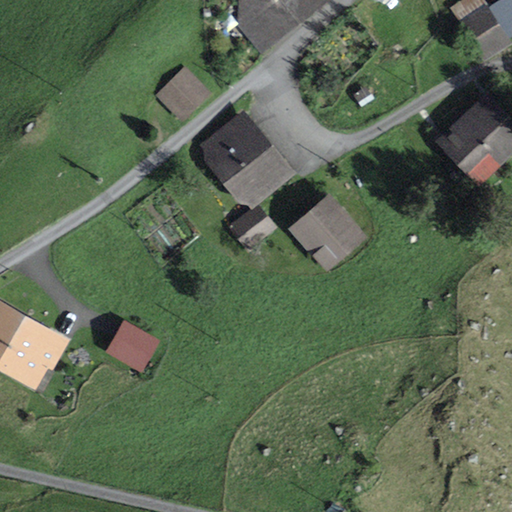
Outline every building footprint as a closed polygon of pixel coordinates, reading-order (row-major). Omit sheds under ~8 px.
[(304,17),(325,0),(239,0),(238,22),(262,52),(275,41),(271,38),(302,13),(304,17)] [(466,0),(454,8),(482,54),(505,39),(485,10),(488,7),(482,0),(466,0)] [(183,112),(204,91),(183,70),(162,91),(183,112)] [(439,140),(480,182),(511,152),(511,127),(484,97),(439,140)] [(209,159),(222,176),(263,143),(241,115),(206,143),(215,154),(209,159)] [(289,173),(263,143),(222,176),(238,196),(244,191),(252,201),(289,173)] [(326,263),(359,234),(330,201),(297,229),(326,263)] [(236,232),(248,247),(273,227),(261,212),(236,232)] [(0,361),(3,363),(14,345),(12,344),(26,321),(0,305),(0,361)] [(12,344),(14,345),(3,363),(35,382),(45,364),(48,365),(62,342),(26,321),(12,344)] [(152,343),(126,328),(114,349),(139,364),(152,343)]
